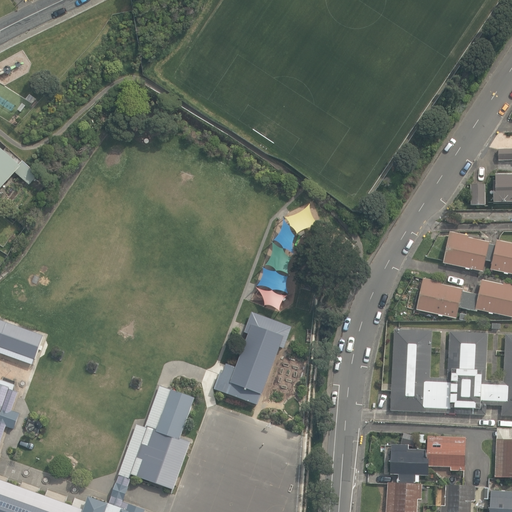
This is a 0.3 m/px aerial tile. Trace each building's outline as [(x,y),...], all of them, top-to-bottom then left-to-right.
[(0,190),(17,172),(32,186),(39,177),(7,148),(4,152),(0,148),(0,190)] [(511,148),(498,149),(498,160),(511,160),(511,148)] [(511,173),(495,173),(495,181),(493,181),(493,202),(511,202),(511,173)] [(472,185),(472,205),(486,205),(485,184),(472,185)] [(313,216),(308,207),(299,212),(304,221),(313,216)] [(511,242),(495,239),(494,245),(488,243),(488,241),(467,237),(467,235),(449,231),(442,261),(464,266),(464,268),(468,269),(468,267),(482,270),(484,259),(491,261),(489,268),(503,271),(502,272),(506,273),(507,272),(511,272),(511,242)] [(9,247),(2,245),(0,250),(0,251),(6,254),(9,247)] [(441,313),(456,317),(458,306),(476,310),(476,308),(488,310),(488,312),(491,313),(492,311),(511,315),(511,283),(502,281),(502,283),(481,278),(477,293),(461,290),(462,288),(440,283),(440,281),(422,277),(415,308),(437,313),(437,314),(441,315),(441,313)] [(291,327),(251,313),(232,366),(226,363),(216,390),(257,405),(278,348),(282,350),(291,327)] [(48,333),(0,316),(0,345),(39,359),(48,333)] [(435,331),(395,329),(391,410),(491,415),(491,413),(505,413),(505,415),(511,415),(511,334),(510,334),(508,381),(491,381),(493,334),(452,332),(450,378),(433,377),(435,331)] [(0,425),(13,386),(0,381),(0,425)] [(191,441),(154,429),(137,478),(174,490),(191,441)] [(496,477),(511,477),(511,429),(498,429),(496,477)] [(387,511),(417,511),(418,499),(422,499),(422,484),(416,484),(416,482),(420,482),(420,475),(429,475),(429,478),(434,478),(434,471),(429,471),(429,466),(451,467),(451,470),(465,470),(466,438),(429,436),(428,450),(409,449),(409,445),(392,444),(391,474),(400,474),(399,483),(389,483),(387,511)] [(84,510),(0,480),(0,511),(136,511),(89,495),(84,510)] [(442,511),(471,511),(472,501),(475,501),(476,486),(447,485),(446,506),(442,506),(442,511)] [(511,511),(511,491),(492,491),(490,511),(511,511)]
